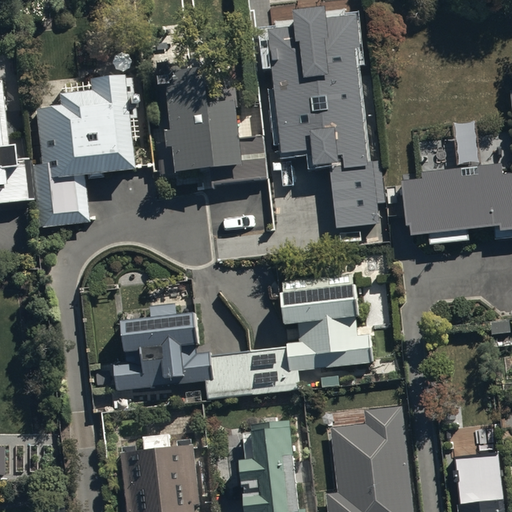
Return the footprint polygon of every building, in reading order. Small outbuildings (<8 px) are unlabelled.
[(291,26),(259,30),(276,165),(312,161),(314,174),(325,172),(333,241),(383,235),(379,208),(386,207),(380,164),(373,164),(360,58),(367,58),(362,14),(331,18),(329,7),(289,12),(291,26)] [(268,184),(264,140),(241,142),(233,60),(158,67),(166,147),(158,147),(161,179),(176,177),(176,181),(210,178),(211,189),(268,184)] [(0,207),(33,204),(29,159),(14,160),(13,151),(8,152),(6,134),(21,133),(19,112),(4,113),(1,82),(0,81),(0,207)] [(38,230),(41,230),(41,232),(82,228),(81,227),(89,226),(85,182),(134,178),(125,83),(89,86),(90,97),(57,100),(58,112),(36,114),(41,169),(33,169),(38,230)] [(511,93),(511,94),(511,99),(511,178),(503,179),(502,167),(422,176),(423,182),(402,185),(407,231),(411,230),(413,243),(428,242),(429,250),(470,245),(469,237),(494,234),(496,245),(511,243),(511,93)] [(151,321),(121,325),(125,362),(112,364),(117,396),(206,385),(208,405),(301,393),(299,375),(375,365),(370,329),(358,330),(357,324),(361,323),(356,287),(281,296),(286,332),(297,330),(299,343),(288,345),(288,347),(212,357),(212,355),(200,356),(195,316),(176,318),(175,306),(150,309),(151,321)] [(414,511),(403,410),(366,414),(367,426),(332,430),(339,495),(327,497),(328,511),(414,511)] [(240,463),(244,511),(306,511),(303,511),(297,511),(290,423),(253,427),(253,434),(243,435),(246,463),(240,463)] [(123,450),(124,458),(121,459),(126,511),(196,511),(197,511),(202,511),(195,450),(192,450),(191,441),(178,443),(178,450),(171,451),(169,438),(143,441),(144,454),(138,455),(137,448),(123,450)] [(504,511),(498,452),(454,457),(460,511),(504,511)] [(0,479),(16,479),(15,456),(0,456),(0,479)]
